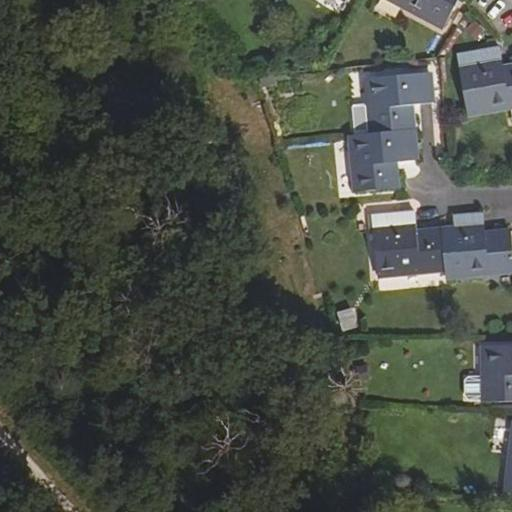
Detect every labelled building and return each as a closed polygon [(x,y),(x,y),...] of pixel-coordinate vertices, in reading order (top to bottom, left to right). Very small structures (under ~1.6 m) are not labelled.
[(396,0),(434,19),(444,0),(396,0)] [(466,115),(511,108),(511,66),(510,67),(511,71),(502,73),(500,62),(498,48),(457,55),(459,69),(466,115)] [(346,185),(387,182),(386,163),(381,164),(381,156),(406,154),(404,124),(403,107),(398,108),(397,99),(410,98),(424,97),(421,67),(408,68),(359,72),(363,128),(341,130),(346,185)] [(434,274),(502,270),(501,230),(483,231),(483,236),(475,236),(475,224),(474,211),(444,212),(445,226),(432,227),(413,228),(413,232),(405,233),(404,221),(404,207),(363,210),(363,223),(366,270),(434,267),(434,274)] [(354,308),(339,313),(346,332),(361,327),(354,308)] [(511,374),(511,344),(474,344),(473,399),(511,400),(511,383),(510,384),(510,374),(511,374)] [(498,492),(511,492),(511,422),(502,422),(498,492)]
